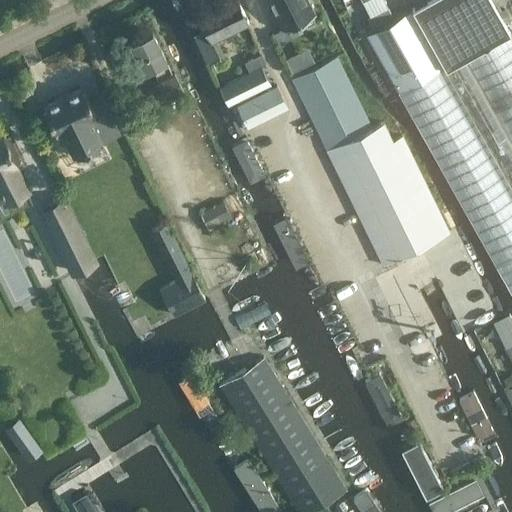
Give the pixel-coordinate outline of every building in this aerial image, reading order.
[(248,22),(236,0),(218,0),(196,11),(205,28),(193,33),(207,62),(224,53),(216,38),(248,22)] [(269,0),(283,28),(315,12),(308,0),(269,0)] [(511,37),(491,0),(423,0),(365,33),(495,265),(511,295),(511,37)] [(369,16),(367,17),(372,25),(392,15),(388,6),(369,16)] [(166,60),(152,32),(130,43),(143,71),(152,67),(157,77),(171,70),(166,60)] [(308,47),(286,58),(292,71),(314,60),(308,47)] [(336,56),(290,78),(381,264),(449,231),(402,134),(392,139),(383,121),(372,127),(336,56)] [(220,86),(228,104),(271,84),(262,64),(220,86)] [(154,106),(183,91),(174,73),(145,88),(154,106)] [(248,126),(287,107),(276,85),(237,104),(248,126)] [(73,156),(119,134),(120,133),(101,94),(89,100),(83,87),(43,106),(56,132),(61,130),(73,156)] [(0,232),(4,231),(39,214),(26,189),(26,188),(14,165),(24,160),(10,132),(2,136),(0,133),(0,232)] [(248,176),(262,170),(248,140),(234,146),(248,176)] [(64,199),(42,209),(73,271),(74,270),(75,272),(93,262),(93,261),(94,260),(64,199)] [(208,230),(232,218),(223,201),(200,213),(208,230)] [(308,260),(285,215),(274,221),(296,266),(308,260)] [(160,288),(173,314),(205,298),(192,272),(160,288)] [(493,321),(511,360),(511,318),(509,313),(493,321)] [(298,511),(308,511),(346,488),(263,356),(219,384),(298,511)] [(511,374),(511,372),(502,377),(507,386),(511,382),(511,374)] [(196,409),(209,402),(192,373),(180,380),(196,409)] [(379,373),(365,380),(388,426),(402,419),(379,373)] [(459,399),(478,437),(493,430),(473,391),(459,399)] [(425,497),(443,489),(419,438),(401,446),(425,497)] [(261,511),(282,511),(248,458),(233,467),(261,511)] [(475,479),(430,503),(434,511),(447,511),(483,494),(475,479)] [(95,511),(79,486),(66,494),(76,511),(95,511)] [(379,511),(365,489),(353,496),(363,511),(379,511)]
